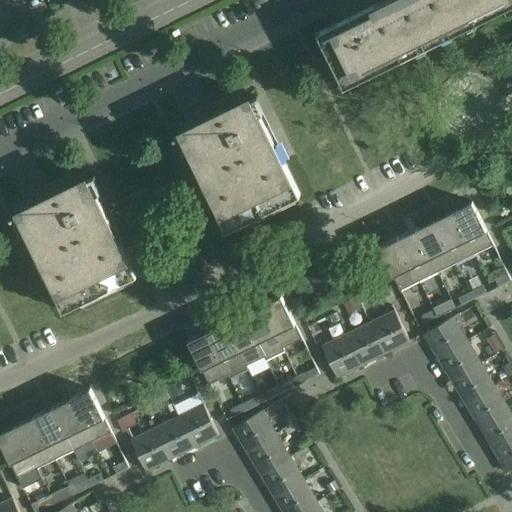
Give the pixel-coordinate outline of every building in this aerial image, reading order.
[(511,0),(389,0),(377,6),(376,4),(349,17),(350,19),(335,26),(334,24),(314,34),(316,36),(320,34),(347,89),(349,88),(346,83),(376,68),(374,64),(497,4),(499,8),(511,1),(511,0)] [(259,97),(258,95),(221,113),(217,106),(180,125),(183,131),(174,136),(175,138),(185,134),(197,159),(193,161),(202,179),(206,177),(214,194),(210,197),(226,231),(245,222),(242,217),(280,199),(282,203),(300,194),(261,113),(256,116),(249,102),(259,97)] [(96,177),(95,175),(58,193),(54,186),(17,205),(20,211),(11,216),(12,218),(22,214),(28,227),(24,230),(38,259),(43,257),(52,274),(47,277),(63,311),(82,302),(80,297),(117,279),(119,283),(137,274),(98,193),(93,196),(86,182),(96,177)] [(472,201),(453,210),(474,252),(492,244),(493,247),(495,246),(472,201)] [(435,219),(455,261),(474,252),(453,210),(435,219)] [(437,270),(455,261),(435,219),(416,228),(437,270)] [(398,237),(419,279),(437,270),(416,228),(398,237)] [(401,288),(419,279),(398,237),(379,247),(401,292),(403,291),(401,288)] [(511,280),(508,273),(495,279),(499,286),(511,280)] [(375,285),(357,293),(362,302),(379,293),(375,285)] [(471,291),(474,298),(486,292),(483,285),(471,291)] [(474,298),(471,291),(458,297),(462,304),(474,298)] [(281,294),(262,304),(283,346),(300,337),(302,341),(303,340),(281,294)] [(343,303),(349,314),(361,307),(356,296),(343,303)] [(446,303),(434,309),(437,316),(450,310),(446,303)] [(244,313),(264,354),(264,355),(266,358),(284,349),(283,346),(262,304),(244,313)] [(437,316),(434,309),(422,315),(425,322),(437,316)] [(371,322),(385,352),(410,340),(395,310),(371,322)] [(264,355),(264,354),(244,313),(225,322),(246,364),(264,355)] [(438,357),(467,339),(453,316),(424,333),(438,357)] [(208,331),(207,331),(228,373),(230,376),(248,367),(246,364),(225,322),(208,331)] [(385,352),(371,322),(347,334),(361,364),(385,352)] [(210,382),(228,373),(207,331),(188,340),(201,368),(210,386),(212,385),(210,382)] [(337,376),(361,364),(347,334),(322,346),(337,376)] [(501,348),(493,334),(487,337),(495,352),(501,348)] [(452,379),(481,362),(467,339),(438,357),(452,379)] [(481,362),(452,379),(466,402),(494,385),(481,362)] [(511,373),(511,366),(509,362),(502,366),(508,376),(511,373)] [(317,367),(297,376),(301,383),(320,374),(317,367)] [(301,383),(297,376),(279,385),(282,392),(301,383)] [(282,392),(279,385),(266,391),(270,398),(282,392)] [(494,385),(466,402),(479,425),(508,408),(494,385)] [(71,397),(92,440),(110,431),(111,434),(113,433),(90,388),(71,397)] [(166,388),(155,394),(159,403),(171,398),(166,388)] [(62,426),(73,449),(92,440),(71,397),(53,406),(62,426)] [(243,403),(246,410),(259,404),(255,397),(243,403)] [(246,410),(243,403),(230,409),(234,416),(246,410)] [(204,404),(180,416),(194,446),(219,434),(204,404)] [(73,449),(62,426),(53,406),(34,415),(55,458),(73,449)] [(479,425),(493,448),(511,436),(511,414),(508,408),(479,425)] [(233,427),(247,450),(276,433),(262,410),(233,427)] [(287,414),(286,421),(289,426),(298,420),(293,411),(287,414)] [(37,467),(55,458),(34,415),(16,424),(37,467)] [(171,458),(194,446),(180,416),(156,428),(171,458)] [(19,475),(37,467),(16,424),(0,432),(0,440),(10,460),(19,479),(21,479),(19,475)] [(146,470),(171,458),(156,428),(131,440),(146,470)] [(276,433),(247,450),(261,473),(290,456),(276,433)] [(311,442),(305,433),(295,440),(301,449),(311,442)] [(511,467),(511,436),(493,448),(507,471),(511,467)] [(261,473),(275,496),(304,478),(290,456),(261,473)] [(129,467),(126,460),(113,466),(117,474),(129,467)] [(100,473),(88,479),(91,486),(104,480),(100,473)] [(299,511),(317,501),(304,478),(275,496),(284,511),(299,511)] [(73,482),(68,484),(73,495),(91,486),(88,479),(77,484),(73,482)] [(338,488),(334,481),(327,485),(331,492),(338,488)] [(73,495),(68,484),(50,493),(55,503),(73,495)] [(35,511),(37,511),(55,503),(50,493),(31,503),(35,511)] [(19,511),(13,497),(0,503),(0,511),(19,511)] [(299,511),(323,511),(317,501),(299,511)]
